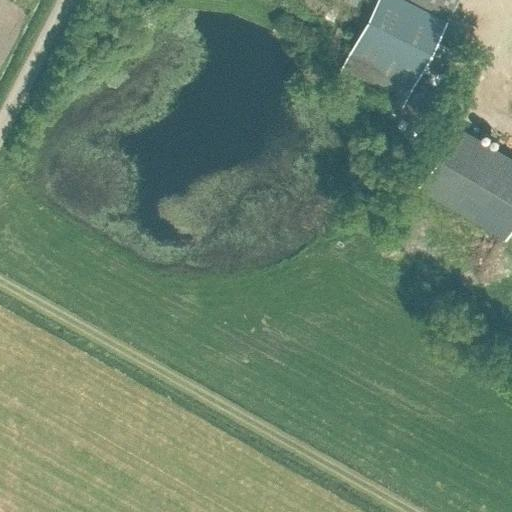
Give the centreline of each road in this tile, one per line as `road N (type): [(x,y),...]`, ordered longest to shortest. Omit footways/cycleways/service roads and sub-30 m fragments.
road 1 (track): [(0,279),(418,511)]
road 2 (unclassified): [(0,125),(63,0)]
